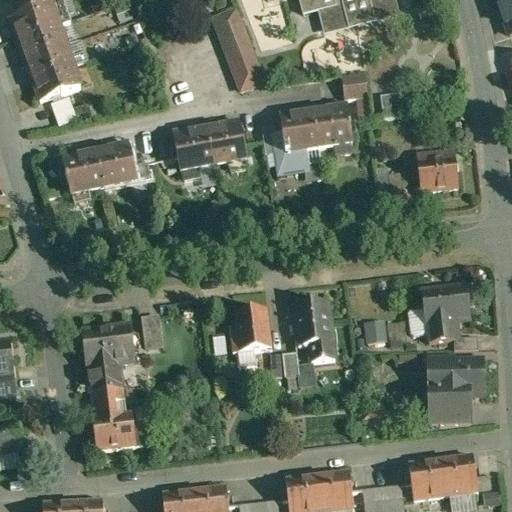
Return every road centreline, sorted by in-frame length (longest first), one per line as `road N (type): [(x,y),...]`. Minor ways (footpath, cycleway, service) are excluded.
road 1 (residential): [(43,287),(270,269),(506,233)]
road 2 (residential): [(67,485),(511,438)]
road 3 (residential): [(322,94),(12,154)]
road 4 (residential): [(506,233),(468,0)]
road 5 (residential): [(43,287),(67,485)]
road 6 (residential): [(12,154),(43,287)]
